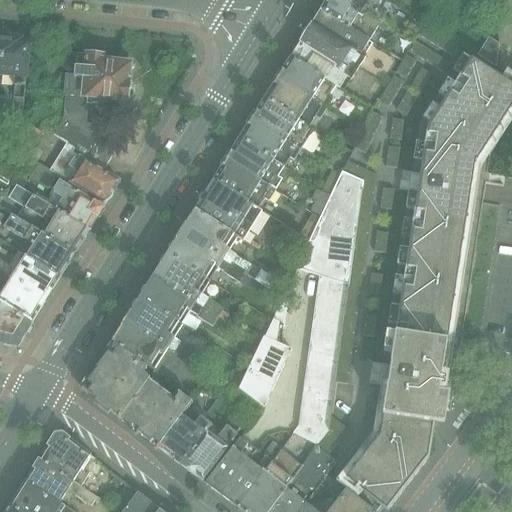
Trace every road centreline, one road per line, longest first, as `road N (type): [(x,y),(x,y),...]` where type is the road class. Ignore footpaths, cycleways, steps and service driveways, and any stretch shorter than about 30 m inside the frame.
road 1 (tertiary): [(40,389),(255,32)]
road 2 (tertiary): [(206,511),(67,401),(40,389)]
road 3 (residential): [(420,511),(511,387)]
road 4 (unclassified): [(131,0),(183,4),(255,32)]
